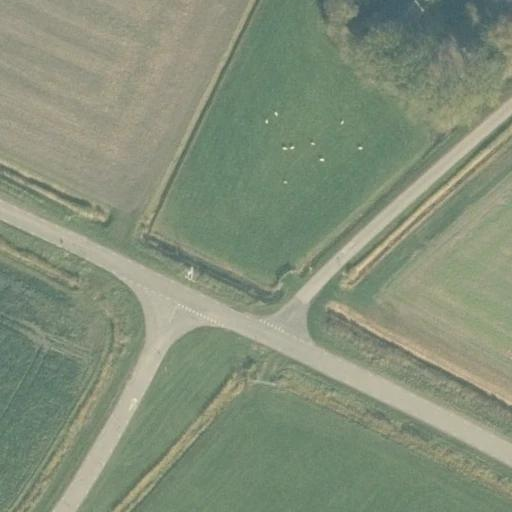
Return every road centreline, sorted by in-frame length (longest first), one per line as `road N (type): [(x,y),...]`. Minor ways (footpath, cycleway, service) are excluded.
road 1 (unclassified): [(278,342),(319,281),(511,106)]
road 2 (tertiary): [(511,459),(278,342)]
road 3 (tertiary): [(64,511),(126,413),(182,298)]
road 4 (tertiary): [(182,298),(0,212)]
